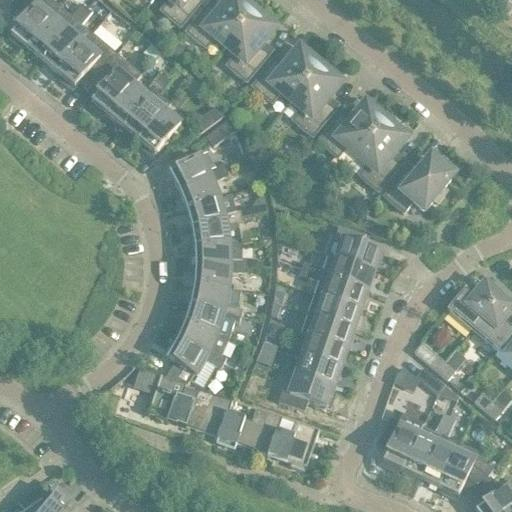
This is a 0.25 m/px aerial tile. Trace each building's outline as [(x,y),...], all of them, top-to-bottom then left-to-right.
[(26,51),(60,11),(47,0),(42,0),(8,41),(22,52),(24,50),(26,51)] [(164,0),(169,3),(160,14),(179,30),(201,4),(196,0),(164,0)] [(214,41),(225,49),(254,15),(236,0),(231,0),(217,17),(207,9),(185,35),(205,52),(214,41)] [(60,11),(26,51),(42,65),(86,12),(81,7),(71,20),(60,11)] [(58,78),(91,38),(80,29),(91,16),(86,12),(42,65),(58,78)] [(258,51),(274,32),(254,15),(225,49),(235,58),(226,69),(245,85),(267,59),(258,51)] [(87,76),(95,83),(116,58),(91,38),(58,78),(60,80),(58,82),(72,94),(87,76)] [(175,44),(167,52),(175,60),(183,51),(175,44)] [(280,96),(291,104),(320,70),(299,52),(283,72),(273,64),(251,90),(271,107),(280,96)] [(104,117),(107,119),(132,88),(140,78),(116,58),(95,83),(103,90),(88,107),(102,119),(104,117)] [(340,86),(320,70),(291,104),(301,113),(292,124),(312,140),(333,114),(324,106),(340,86)] [(153,95),(167,79),(162,74),(148,90),(153,95)] [(138,145),(164,114),(169,107),(159,98),(172,83),(167,79),(153,95),(148,101),(122,132),(138,145)] [(122,132),(148,101),(132,88),(107,119),(122,132)] [(317,145),(337,161),(347,170),(357,159),(386,124),(365,107),(349,127),(339,119),(317,145)] [(217,109),(195,125),(202,135),(225,119),(217,109)] [(164,114),(138,145),(140,147),(138,149),(152,161),(180,127),(164,114)] [(235,134),(228,124),(205,140),(213,150),(235,134)] [(406,141),(386,124),(357,159),(367,168),(358,179),(377,195),(399,169),(390,161),(406,141)] [(178,195),(225,173),(222,167),(215,171),(207,155),(199,159),(169,178),(178,195)] [(403,216),(412,205),(423,215),(433,203),(436,206),(446,194),(443,191),(452,180),(431,162),(415,182),(405,174),(383,200),(403,216)] [(228,179),(225,173),(178,195),(186,213),(219,202),(213,187),(228,179)] [(301,196),(298,206),(313,210),(316,200),(301,196)] [(191,232),(241,221),(248,219),(247,212),(234,215),(230,199),(219,202),(186,213),(191,232)] [(365,200),(357,210),(364,216),(372,206),(365,200)] [(241,221),(191,232),(194,250),(240,246),(239,236),(237,228),(243,227),(241,221)] [(338,229),(335,240),(331,239),(324,258),(328,260),(373,275),(374,273),(377,274),(383,257),(361,249),(365,238),(338,229)] [(195,270),(246,270),(246,263),(241,263),(240,246),(194,250),(195,270)] [(302,272),(367,295),(373,275),(328,260),(323,273),(304,266),(302,272)] [(246,277),(246,270),(195,270),(193,289),(228,293),(229,277),(246,277)] [(315,298),(360,314),(367,295),(302,272),(299,279),(319,285),(315,298)] [(225,309),(228,293),(193,289),(190,308),(240,320),(242,313),(225,309)] [(447,313),(472,334),(499,301),(485,290),(474,302),(464,293),(447,313)] [(308,318),(353,333),(360,314),(315,298),(308,318)] [(495,353),(511,333),(502,325),(511,313),(511,312),(499,301),(472,334),(495,353)] [(184,326),(229,342),(230,338),(232,331),(234,325),(239,326),(240,320),(190,308),(184,326)] [(309,340),(347,353),(353,333),(308,318),(301,337),(309,340)] [(177,344),(223,367),(226,361),(222,359),(227,347),(229,342),(184,326),(177,344)] [(269,326),(266,337),(278,340),(281,330),(269,326)] [(511,333),(495,353),(511,367),(511,333)] [(302,359),(340,372),(347,353),(309,340),(302,359)] [(220,373),(223,367),(177,344),(167,361),(175,366),(165,381),(185,389),(186,389),(189,384),(193,378),(194,378),(196,380),(197,380),(197,378),(198,378),(199,375),(200,374),(201,372),(202,371),(202,370),(202,369),(203,369),(203,368),(204,368),(204,366),(205,365),(215,370),(215,371),(216,371),(220,373)] [(263,345),(257,364),(270,369),(277,350),(263,345)] [(437,376),(445,366),(422,347),(414,356),(437,376)] [(296,378),(333,391),(340,372),(302,359),(296,378)] [(193,378),(189,384),(191,385),(192,386),(193,386),(194,387),(197,388),(197,389),(200,390),(202,391),(203,391),(204,390),(204,389),(205,388),(206,386),(207,386),(207,385),(208,383),(209,382),(210,381),(210,380),(210,379),(211,378),(212,378),(212,377),(213,375),(214,375),(214,373),(214,372),(216,371),(215,371),(215,370),(205,365),(204,366),(204,368),(203,368),(203,369),(202,369),(202,370),(202,371),(201,372),(200,374),(199,375),(198,378),(197,378),(197,380),(196,380),(194,378),(193,378)] [(445,366),(437,376),(447,384),(455,375),(445,366)] [(423,372),(415,381),(437,399),(444,390),(423,372)] [(332,394),(333,391),(296,378),(288,376),(278,406),(304,415),(308,405),(330,412),(335,395),(332,394)] [(165,381),(160,379),(153,400),(144,411),(161,425),(163,422),(198,434),(211,398),(198,393),(197,395),(184,391),(185,389),(165,381)] [(484,415),(492,405),(482,397),(474,406),(484,415)] [(255,454),(268,417),(255,413),(251,424),(228,416),(232,405),(211,398),(198,434),(255,454)] [(492,405),(484,415),(495,424),(503,414),(492,405)] [(399,473),(401,474),(423,427),(393,413),(380,442),(385,444),(382,451),(388,454),(381,468),(397,476),(399,473)] [(268,417),(255,454),(292,467),(291,470),(303,474),(305,471),(306,471),(306,470),(310,471),(314,459),(311,457),(319,435),(268,417)] [(401,474),(420,483),(449,420),(443,417),(434,436),(422,430),(424,427),(423,427),(401,474)] [(420,483),(438,491),(459,448),(446,442),(455,423),(449,420),(420,483)] [(466,482),(479,492),(487,481),(477,473),(481,466),(480,457),(459,448),(438,491),(441,493),(440,495),(456,503),(466,482)] [(511,511),(511,496),(507,490),(503,493),(487,481),(479,492),(491,502),(478,511),(511,511)] [(47,509),(41,504),(28,511),(69,511),(55,500),(47,509)] [(28,511),(41,504),(43,502),(42,501),(25,511),(28,511)]
